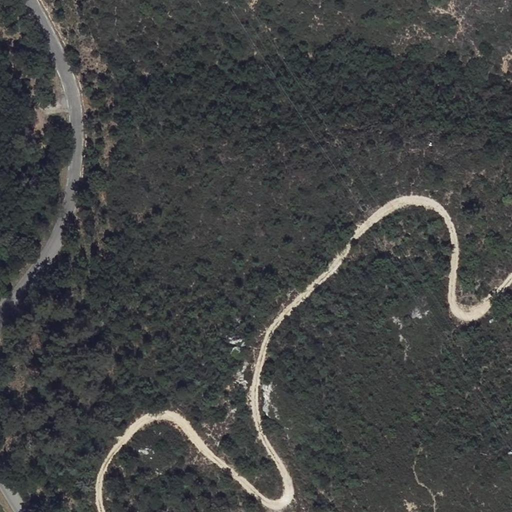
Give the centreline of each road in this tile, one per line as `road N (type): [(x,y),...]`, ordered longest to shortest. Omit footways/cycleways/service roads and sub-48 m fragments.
road 1 (track): [(101,511),(95,487),(106,460),(135,427),(163,416),(257,495),(284,500),(289,478),(259,435),(258,359),(274,318),(385,209),(425,202),(446,222),(451,289),(465,314),(511,272)]
road 2 (tertiary): [(26,0),(68,95),(70,180),(55,233),(0,318)]
